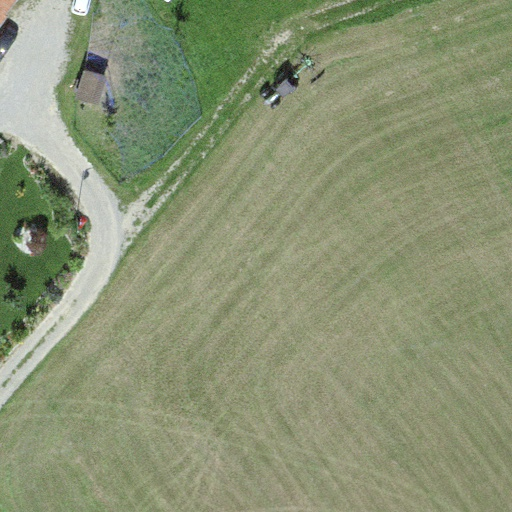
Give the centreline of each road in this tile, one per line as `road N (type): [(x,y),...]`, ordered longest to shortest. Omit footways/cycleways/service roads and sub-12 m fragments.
road 1 (track): [(0,397),(107,255),(100,204),(53,142),(45,116),(46,92),(69,48),(68,0)]
road 2 (track): [(107,255),(277,56),(311,28),(395,0)]
